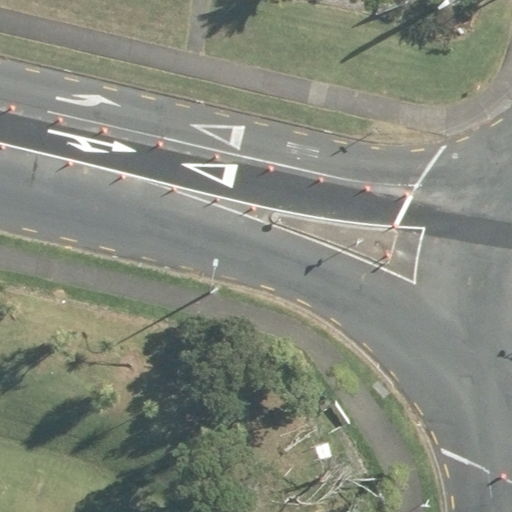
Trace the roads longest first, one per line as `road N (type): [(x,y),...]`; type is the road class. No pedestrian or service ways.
road 1 (secondary): [(459,327),(80,156)]
road 2 (secondary): [(80,156),(228,161),(412,191),(491,186)]
road 3 (secondary): [(459,327),(458,261),(491,186)]
road 4 (secondary): [(494,511),(498,387)]
